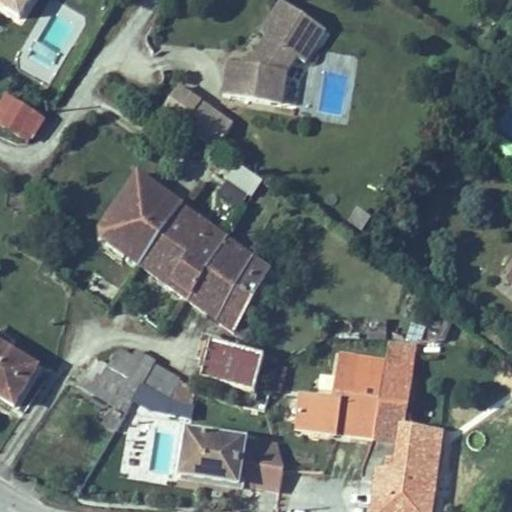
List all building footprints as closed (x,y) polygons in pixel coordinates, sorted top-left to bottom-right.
[(0,0),(0,14),(22,28),(38,0),(0,0)] [(266,42),(257,55),(262,59),(254,71),(247,69),(228,65),(221,98),(281,110),(286,78),(296,63),(304,69),(326,38),(283,7),(261,38),(266,42)] [(254,71),(262,59),(257,55),(247,69),(254,71)] [(163,116),(216,152),(235,124),(182,88),(163,116)] [(0,133),(29,151),(45,124),(6,101),(0,110),(0,133)] [(224,179),(250,197),(262,180),(235,162),(224,179)] [(218,238),(137,180),(98,234),(101,244),(158,285),(190,240),(207,252),(218,238)] [(355,207),(348,223),(362,229),(369,214),(355,207)] [(229,246),(218,238),(207,252),(190,240),(158,285),(186,305),(229,246)] [(270,275),(229,246),(186,305),(234,340),(270,275)] [(86,287),(108,301),(117,287),(95,273),(86,287)] [(376,474),(372,511),(434,511),(446,436),(406,427),(417,348),(389,348),(387,366),(375,449),(398,452),(395,471),(386,470),(386,476),(376,474)] [(0,405),(15,415),(40,375),(0,349),(0,405)] [(142,389),(157,363),(138,353),(135,359),(120,351),(108,371),(142,389)] [(206,378),(201,393),(253,409),(265,369),(201,351),(194,375),(206,378)] [(375,449),(387,366),(342,359),(333,403),(302,399),(299,439),(375,449)] [(126,417),(142,389),(108,371),(94,363),(79,391),(126,417)] [(158,370),(160,365),(157,363),(142,389),(173,401),(182,383),(158,370)] [(284,369),(268,367),(265,389),(281,391),(284,369)] [(268,455),(187,442),(180,486),(260,500),(268,455)] [(277,456),(268,455),(260,500),(279,502),(283,482),(277,456)]
